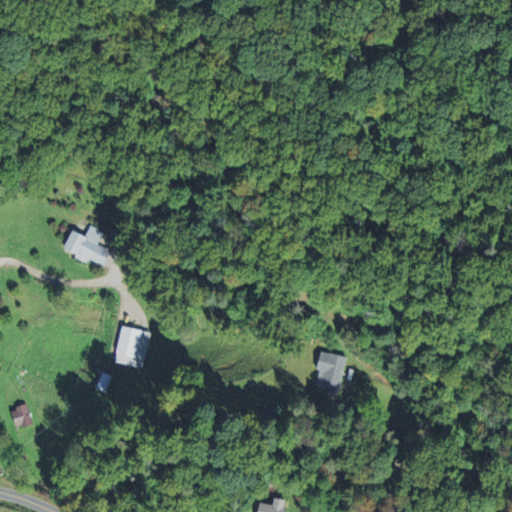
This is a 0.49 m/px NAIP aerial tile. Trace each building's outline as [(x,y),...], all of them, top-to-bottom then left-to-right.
[(67,249),(106,264),(111,250),(98,245),(104,230),(90,225),(87,234),(74,229),(67,249)] [(147,330),(117,326),(112,363),(142,367),(147,330)] [(316,370),(313,386),(324,387),(324,393),(336,395),(342,356),(316,352),(313,369),(316,370)] [(13,408),(17,427),(31,424),(27,405),(13,408)] [(269,504),(255,502),(253,511),(280,511),(283,499),(270,497),(269,504)]
